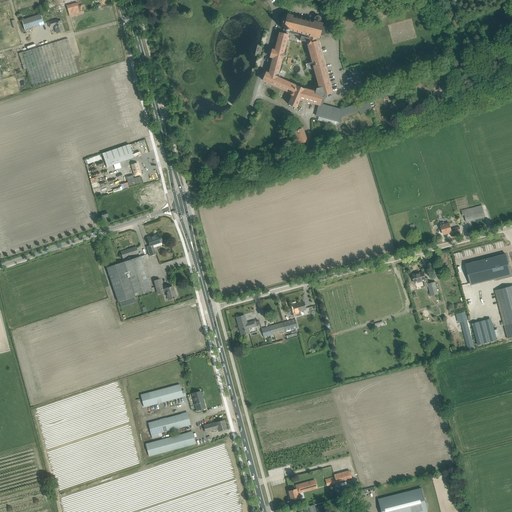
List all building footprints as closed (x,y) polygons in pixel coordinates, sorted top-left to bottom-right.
[(82,5),(78,6),(77,3),(72,4),(67,6),(68,11),(69,16),(75,14),(84,12),(82,5)] [(41,14),(22,20),(25,30),(44,24),(41,14)] [(266,73),(263,80),(263,81),(263,80),(266,82),(268,83),(291,93),(290,95),(292,96),(288,104),(289,104),(288,107),(293,109),(297,111),(298,109),(296,108),(298,103),(300,104),(301,100),(319,105),(316,116),(340,122),(340,121),(341,117),(359,111),(360,114),(361,114),(372,110),(370,105),(369,101),(341,110),(336,109),(322,105),(324,100),(327,96),(326,94),(331,92),(317,38),(318,38),(319,36),(321,36),(322,36),(323,36),(324,36),(325,35),(326,34),(327,33),(327,31),(327,30),(326,29),(325,28),(324,27),(323,27),(321,26),(322,24),(320,23),(321,20),(321,19),(321,18),(320,18),(320,17),(319,16),(318,16),(317,16),(316,17),(315,17),(315,18),(314,19),(313,22),(287,15),(286,18),(284,17),(282,27),(283,27),(283,29),(285,30),(285,31),(284,35),(279,33),(275,51),(272,50),(270,57),(271,57),(273,58),(269,74),(266,73)] [(57,33),(60,32),(64,31),(61,21),(58,22),(57,20),(48,23),(49,28),(54,26),(57,33)] [(73,74),(78,73),(67,38),(63,40),(21,53),(19,53),(24,69),(26,68),(32,87),(73,74)] [(414,105),(412,98),(411,95),(407,96),(408,99),(392,103),(394,110),(414,105)] [(296,142),(297,145),(307,141),(302,129),(295,132),(297,138),(296,138),(297,142),(296,142)] [(129,144),(102,154),(107,168),(114,165),(115,170),(121,168),(120,163),(134,158),(129,144)] [(88,164),(101,159),(99,155),(86,160),(88,164)] [(137,163),(131,165),(135,176),(141,174),(137,163)] [(133,175),(126,178),(129,188),(142,184),(140,176),(134,178),(133,175)] [(90,179),(92,187),(100,185),(98,177),(90,179)] [(461,211),(462,216),(464,216),(466,222),(485,217),(482,206),(461,211)] [(441,225),(442,230),(443,234),(451,232),(452,234),(461,231),(460,227),(451,230),(449,223),(441,225)] [(160,237),(159,234),(154,235),(155,236),(152,237),(151,236),(147,237),(151,249),(148,250),(150,256),(156,254),(154,248),(162,245),(162,242),(160,238),(161,238),(160,237)] [(121,252),(122,257),(123,258),(138,253),(136,247),(121,252)] [(506,254),(466,264),(471,285),(511,275),(506,254)] [(140,256),(107,268),(118,302),(152,291),(140,256)] [(412,275),(414,280),(415,283),(424,281),(425,287),(428,287),(431,296),(438,294),(435,282),(429,284),(428,284),(427,278),(425,278),(424,272),(423,272),(424,273),(417,275),(417,274),(412,275)] [(168,300),(174,298),(176,298),(173,286),(165,288),(165,289),(162,289),(160,279),(154,281),(158,294),(163,292),(166,291),(168,300)] [(511,320),(511,286),(495,292),(504,323),(511,320)] [(472,292),(465,294),(468,305),(475,303),(472,292)] [(301,316),(300,311),(306,310),(304,302),(293,305),(295,313),(296,317),(301,316)] [(464,312),(458,314),(468,351),(474,350),(464,312)] [(241,335),(246,334),(250,333),(248,328),(256,326),(255,321),(247,323),(245,315),(236,317),(241,335)] [(283,323),(285,331),(297,328),(295,320),(283,323)] [(491,321),(473,326),(478,345),(497,340),(491,321)] [(285,331),(283,323),(261,329),(264,337),(285,331)] [(141,395),(144,407),(183,397),(180,385),(141,395)] [(197,411),(200,410),(205,408),(201,391),(192,393),(197,411)] [(187,413),(148,423),(151,435),(190,425),(187,413)] [(205,432),(214,430),(217,429),(218,431),(226,429),(224,420),(204,426),(205,432)] [(146,444),(149,456),(195,444),(192,431),(146,444)] [(342,481),(352,479),(350,471),(334,475),(334,477),(336,483),(342,481)] [(312,481),(306,483),(301,484),(295,485),(296,489),(289,491),(291,500),(296,499),(298,498),(299,498),(298,493),(317,488),(315,480),(312,481)] [(427,511),(421,488),(378,499),(380,511),(427,511)]
